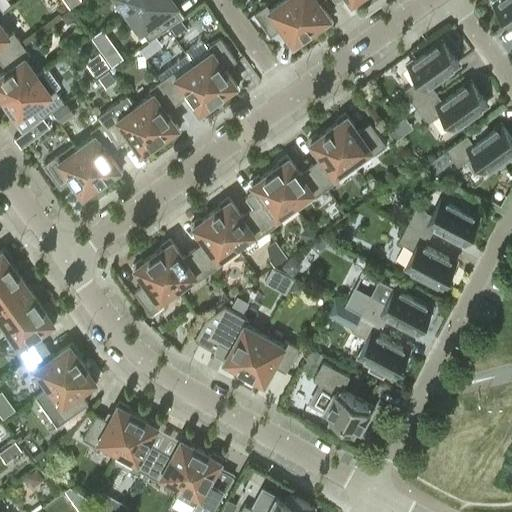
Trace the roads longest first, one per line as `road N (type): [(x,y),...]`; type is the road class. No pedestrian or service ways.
road 1 (tertiary): [(370,492),(158,375),(65,259)]
road 2 (residential): [(370,492),(511,215)]
road 3 (residential): [(65,259),(290,99)]
road 4 (residential): [(290,99),(428,0)]
road 5 (residential): [(290,99),(218,0)]
